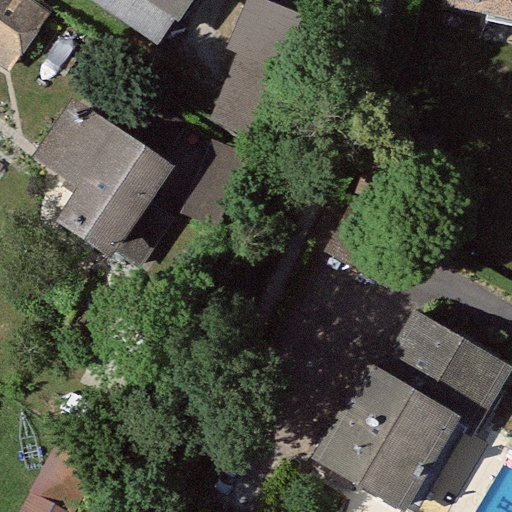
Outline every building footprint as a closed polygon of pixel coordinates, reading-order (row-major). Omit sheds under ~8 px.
[(49,12),(31,0),(0,0),(0,64),(7,70),(49,12)] [(181,0),(98,0),(156,38),(181,0)] [(253,135),(301,13),(269,0),(246,0),(229,47),(237,50),(210,118),(253,135)] [(511,17),(511,0),(444,0),(444,3),(511,17)] [(140,142),(76,99),(36,160),(80,189),(57,224),(112,261),(118,252),(148,272),(180,224),(150,205),(176,166),(170,162),(140,142)] [(191,129),(162,110),(140,142),(170,162),(191,129)] [(414,210),(439,136),(380,116),(355,191),(414,210)] [(248,152),(213,137),(182,210),(217,225),(248,152)] [(409,236),(349,205),(326,252),(385,282),(409,236)] [(367,357),(311,454),(405,509),(458,418),(477,430),(511,369),(511,363),(414,307),(380,365),(367,357)] [(158,338),(121,319),(86,384),(123,404),(158,338)] [(60,511),(77,482),(44,464),(17,511),(60,511)]
